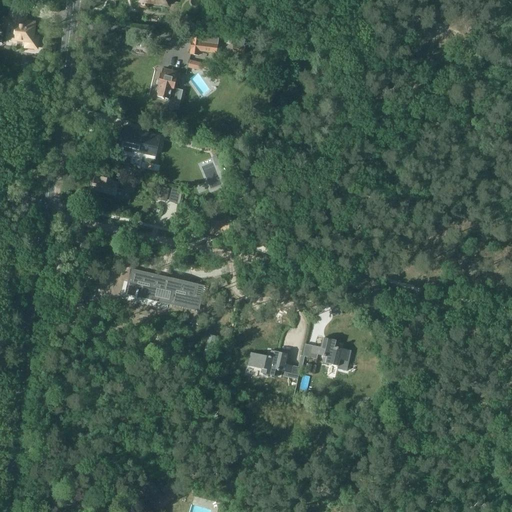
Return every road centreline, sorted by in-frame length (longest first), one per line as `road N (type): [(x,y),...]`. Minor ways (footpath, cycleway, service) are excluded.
road 1 (secondary): [(5,511),(73,0)]
road 2 (track): [(267,259),(24,199)]
road 3 (track): [(511,313),(267,259)]
road 4 (track): [(227,251),(243,294),(293,307),(299,317),(292,358)]
